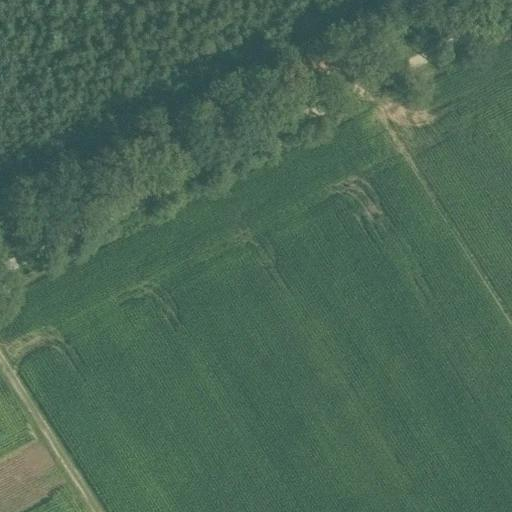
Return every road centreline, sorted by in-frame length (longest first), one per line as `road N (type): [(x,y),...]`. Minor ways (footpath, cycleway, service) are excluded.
road 1 (unclassified): [(0,277),(511,23)]
road 2 (track): [(96,511),(0,360)]
